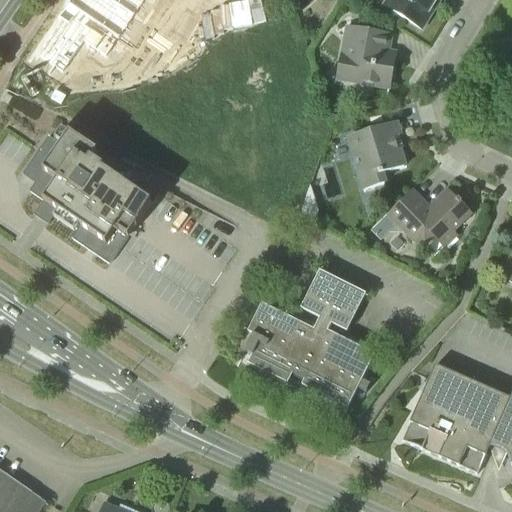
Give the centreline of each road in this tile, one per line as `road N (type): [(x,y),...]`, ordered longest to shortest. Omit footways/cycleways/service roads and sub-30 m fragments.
road 1 (unknown): [(172,381),(256,239),(283,239),(408,302)]
road 2 (secondary): [(361,511),(65,368)]
road 3 (residential): [(511,171),(468,151),(453,133),(441,81),(452,41),(479,0)]
